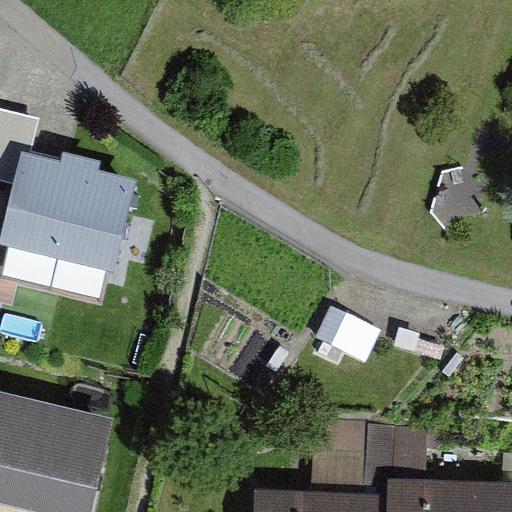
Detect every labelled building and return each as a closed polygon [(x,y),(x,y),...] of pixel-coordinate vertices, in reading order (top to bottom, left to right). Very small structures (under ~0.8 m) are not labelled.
[(42,119),(0,109),(0,301),(13,304),(25,251),(118,273),(141,179),(102,170),(104,162),(65,152),(63,161),(33,154),(42,119)] [(96,511),(119,415),(0,388),(0,503),(39,511),(96,511)] [(389,511),(391,482),(397,482),(400,426),(368,424),(367,421),(316,419),(315,449),(369,451),(367,495),(314,493),(257,491),(255,511),(389,511)] [(389,511),(511,511),(511,481),(429,478),(431,427),(400,426),(397,482),(391,482),(389,511)] [(367,495),(369,451),(315,449),(314,493),(367,495)]
